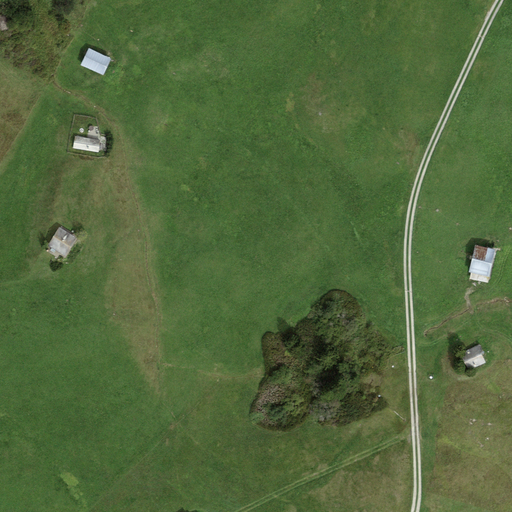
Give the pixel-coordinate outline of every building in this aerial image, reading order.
[(112,61),(87,49),(80,64),(105,76),(112,61)] [(102,141),(74,136),(72,148),(101,152),(102,141)] [(78,240),(58,228),(48,244),(67,256),(78,240)] [(491,252),(472,248),(466,274),(485,278),(491,252)] [(478,348),(461,355),(467,371),(485,364),(478,348)]
